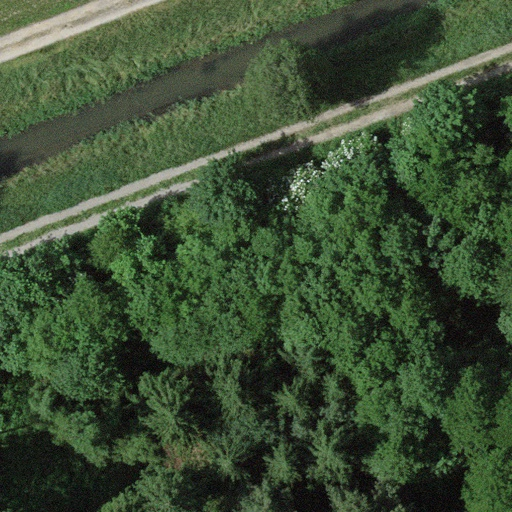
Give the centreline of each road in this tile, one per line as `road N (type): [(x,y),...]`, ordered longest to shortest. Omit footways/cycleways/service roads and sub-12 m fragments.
road 1 (track): [(0,250),(511,55)]
road 2 (track): [(0,48),(125,0)]
